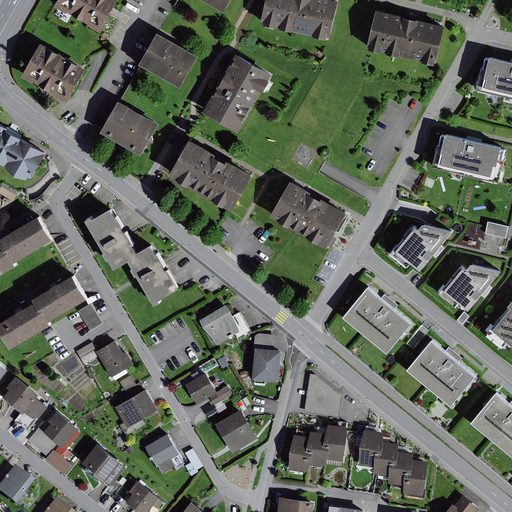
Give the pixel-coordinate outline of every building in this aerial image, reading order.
[(59,0),(55,7),(100,31),(116,0),(59,0)] [(194,0),(178,0),(175,6),(187,13),(194,0)] [(209,0),(226,10),(231,0),(209,0)] [(340,0),(267,0),(264,18),(267,19),(267,22),(329,36),(329,33),(333,34),(340,0)] [(448,24),(379,7),(370,43),(372,44),(371,46),(437,62),(438,60),(439,60),(448,24)] [(160,30),(142,62),(143,62),(156,70),(182,85),(200,53),(160,30)] [(40,46),(22,78),(66,103),(84,71),(40,46)] [(238,51),(205,109),(241,130),(274,71),(238,51)] [(492,56),(487,55),(480,87),(511,94),(511,58),(492,54),(492,56)] [(156,70),(143,62),(126,92),(138,99),(156,70)] [(138,99),(126,92),(122,99),(134,106),(138,99)] [(121,98),(102,130),(142,154),(149,142),(156,140),(154,133),(161,121),(134,106),(122,99),(121,98)] [(49,150),(0,121),(0,158),(9,163),(9,164),(18,172),(29,176),(31,174),(34,176),(49,150)] [(448,134),(443,133),(436,164),(501,179),(508,147),(504,146),(504,144),(449,132),(448,134)] [(255,173),(193,137),(173,172),(235,208),(255,173)] [(293,179),(273,214),(330,245),(349,210),(293,179)] [(181,285),(154,240),(140,249),(114,205),(96,216),(94,214),(88,218),(117,266),(130,257),(157,302),(163,299),(161,297),(181,285)] [(41,213),(1,238),(3,241),(0,242),(0,274),(19,263),(17,260),(55,237),(41,213)] [(415,260),(424,268),(456,228),(427,220),(422,226),(416,221),(392,251),(410,266),(415,260)] [(509,225),(489,221),(486,233),(506,237),(509,225)] [(469,227),(464,240),(480,247),(486,233),(469,227)] [(463,299),(472,307),(504,268),(474,261),(470,266),(465,262),(441,291),(458,305),(463,299)] [(76,272),(35,296),(38,300),(0,322),(0,323),(13,346),(54,323),(51,319),(90,297),(76,272)] [(370,285),(345,315),(389,352),(414,321),(397,307),(383,296),(370,285)] [(386,293),(383,296),(397,307),(399,304),(386,293)] [(91,303),(79,310),(91,330),(103,322),(91,303)] [(511,338),(511,303),(489,330),(505,344),(511,337),(511,338)] [(227,304),(201,319),(205,326),(218,344),(235,334),(239,340),(253,331),(241,311),(234,315),(227,304)] [(430,330),(422,324),(406,344),(414,350),(430,330)] [(254,350),(256,350),(253,378),(255,378),(266,379),(280,380),(283,349),(275,348),(276,334),(259,333),(255,335),(254,350)] [(434,338),(409,368),(453,405),(478,375),(461,360),(448,349),(434,338)] [(116,339),(98,350),(100,354),(113,376),(135,363),(127,350),(124,352),(116,339)] [(85,363),(100,354),(98,350),(92,342),(77,351),(85,363)] [(450,347),(448,349),(461,360),(463,358),(450,347)] [(0,380),(9,369),(0,361),(0,380)] [(207,371),(187,383),(198,403),(218,391),(207,371)] [(317,374),(311,373),(305,411),(340,417),(343,395),(317,374)] [(17,375),(8,387),(10,389),(4,396),(23,410),(15,420),(29,430),(38,418),(39,418),(49,406),(37,397),(40,392),(17,375)] [(136,384),(131,375),(120,381),(126,390),(136,384)] [(135,395),(116,406),(125,422),(129,427),(143,418),(159,409),(147,388),(146,388),(142,382),(131,388),(135,395)] [(229,386),(210,397),(215,405),(234,394),(229,386)] [(498,390),(473,421),(511,452),(511,401),(511,402),(498,390)] [(224,402),(216,407),(219,413),(228,408),(224,402)] [(243,408),(217,423),(234,452),(261,437),(243,408)] [(61,444),(56,450),(66,458),(72,452),(68,448),(81,432),(78,430),(80,427),(58,409),(49,420),(52,422),(48,427),(44,423),(29,440),(48,455),(59,442),(61,444)] [(129,427),(125,422),(121,425),(127,435),(147,424),(143,418),(129,427)] [(311,435),(296,433),(291,467),(310,470),(311,463),(328,465),(329,458),(344,460),(349,426),(329,423),(328,432),(312,430),(311,435)] [(424,494),(429,461),(414,459),(415,452),(400,450),(401,442),(386,440),(387,430),(365,427),(361,462),(376,464),(375,472),(391,474),(390,482),(406,484),(405,491),(424,494)] [(169,433),(146,446),(158,465),(159,464),(164,472),(176,465),(178,467),(185,463),(179,453),(180,452),(169,433)] [(125,443),(120,436),(115,439),(120,446),(125,443)] [(99,442),(84,461),(91,467),(90,469),(111,486),(128,465),(99,442)] [(204,466),(194,448),(186,452),(191,462),(186,465),(191,475),(199,471),(198,469),(204,466)] [(73,465),(54,449),(46,459),(65,474),(73,465)] [(15,465),(0,483),(0,491),(16,504),(34,480),(15,465)] [(161,496),(139,479),(130,490),(133,493),(127,501),(141,511),(149,511),(150,511),(158,511),(166,503),(160,497),(161,496)] [(476,511),(480,507),(464,494),(456,504),(454,502),(445,511),(476,511)] [(314,511),(316,500),(281,495),(278,511),(314,511)] [(74,511),(56,498),(44,511),(74,511)] [(205,511),(192,501),(183,511),(205,511)]
